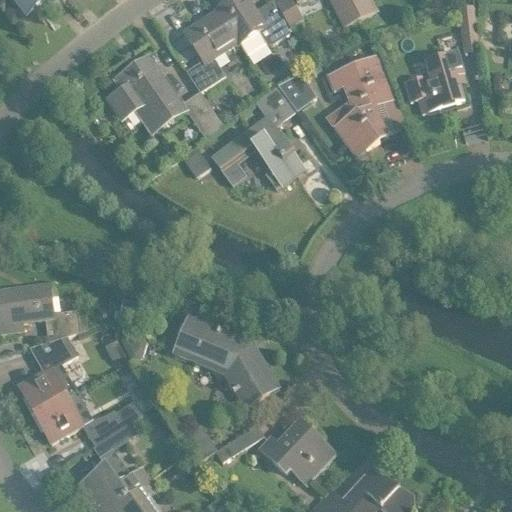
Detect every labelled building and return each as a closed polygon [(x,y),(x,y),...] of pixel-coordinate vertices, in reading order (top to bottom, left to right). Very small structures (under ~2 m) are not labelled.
[(16,0),(27,13),(42,0),(49,0),(52,3),(55,0),(16,0)] [(292,33),(273,3),(256,14),(247,0),(223,0),(214,6),(217,10),(240,46),(247,57),(264,45),(267,48),(271,47),(292,33)] [(290,29),(302,21),(289,0),(283,0),(276,4),(290,29)] [(329,0),(344,28),(360,20),(349,0),(295,0),(297,3),(302,0),(329,0)] [(349,0),(360,20),(376,12),(369,0),(349,0)] [(465,55),(478,53),(473,8),(459,10),(465,55)] [(213,61),(237,46),(238,47),(240,46),(217,10),(215,12),(216,13),(205,21),(206,22),(201,26),(199,24),(184,34),(203,63),(186,74),(200,95),(225,79),(213,61)] [(465,76),(458,55),(425,65),(431,85),(414,90),(422,116),(464,103),(457,78),(465,76)] [(376,108),(395,100),(378,57),(327,77),(333,92),(343,88),(354,115),(334,130),(354,157),(380,144),(379,142),(388,138),(376,108)] [(178,117),(187,112),(186,110),(153,62),(137,72),(134,68),(114,82),(121,92),(109,100),(122,118),(134,110),(151,136),(178,117)] [(296,114),(278,88),(255,104),(266,119),(211,159),(232,188),(246,178),(238,166),(255,153),(270,173),(265,177),(275,191),(280,188),(281,188),(304,171),(305,173),(306,172),(274,130),(296,114)] [(206,140),(223,128),(203,98),(186,110),(187,112),(206,140)] [(211,170),(196,149),(181,160),(196,180),(211,170)] [(45,322),(48,344),(66,339),(88,332),(85,311),(54,315),(50,286),(0,293),(0,328),(1,335),(23,332),(22,325),(45,322)] [(137,305),(131,304),(123,302),(118,324),(132,327),(137,305)] [(189,319),(173,356),(225,377),(245,410),(279,390),(260,358),(255,361),(249,350),(236,345),(238,340),(189,319)] [(77,359),(66,339),(48,344),(30,350),(43,375),(19,388),(26,402),(28,400),(37,416),(66,400),(77,394),(62,367),(77,359)] [(77,394),(66,400),(37,416),(46,432),(44,433),(51,446),(93,423),(77,394)] [(95,449),(125,429),(141,418),(132,404),(115,415),(118,419),(88,439),(95,449)] [(271,441),(260,452),(286,477),(290,472),(306,487),(335,457),(300,424),(278,447),(271,441)] [(196,466),(215,454),(217,452),(201,427),(180,440),(196,466)] [(221,465),(263,439),(257,428),(217,452),(215,454),(221,465)] [(79,487),(97,511),(108,511),(151,481),(142,469),(130,478),(112,452),(128,442),(121,432),(93,451),(100,461),(105,468),(79,487)] [(411,511),(421,502),(369,475),(343,502),(331,491),(311,511),(377,511),(380,509),(382,511),(411,511)] [(153,511),(147,503),(160,494),(151,481),(108,511),(153,511)]
